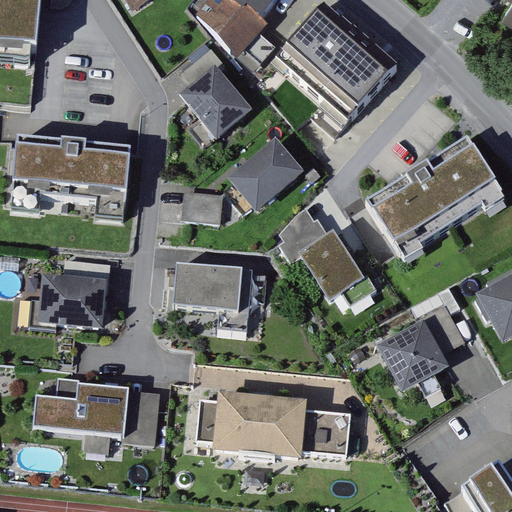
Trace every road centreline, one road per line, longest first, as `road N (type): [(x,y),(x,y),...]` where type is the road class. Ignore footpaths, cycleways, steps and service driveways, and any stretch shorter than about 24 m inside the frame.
road 1 (residential): [(139,359),(163,103),(91,0)]
road 2 (tertiary): [(511,133),(422,40),(369,0)]
